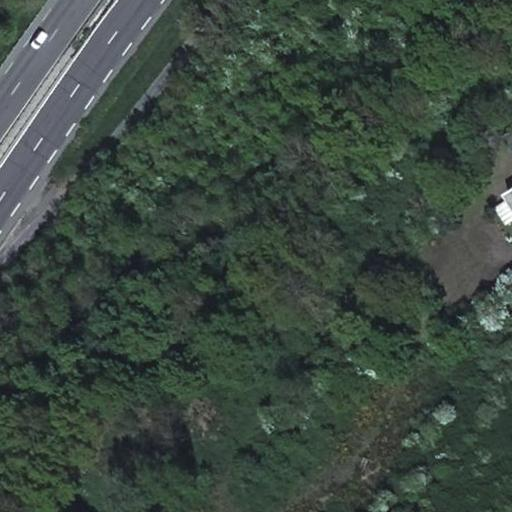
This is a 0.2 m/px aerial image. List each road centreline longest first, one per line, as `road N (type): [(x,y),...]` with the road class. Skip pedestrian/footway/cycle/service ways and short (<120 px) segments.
road 1 (secondary): [(0,197),(141,0)]
road 2 (secondary): [(69,0),(0,99)]
